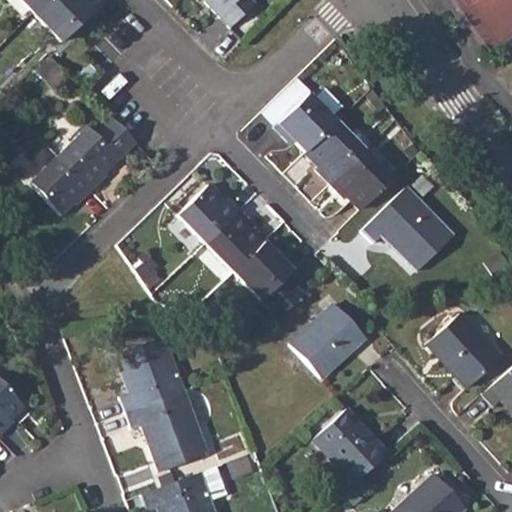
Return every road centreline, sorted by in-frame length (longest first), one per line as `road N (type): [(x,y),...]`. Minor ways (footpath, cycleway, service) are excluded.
road 1 (residential): [(216,133),(51,294),(44,323),(91,449)]
road 2 (tertiary): [(511,170),(387,0)]
road 3 (residential): [(380,358),(511,502)]
road 4 (residential): [(356,0),(244,106)]
road 5 (residential): [(140,0),(244,106)]
road 6 (residential): [(319,238),(216,133)]
